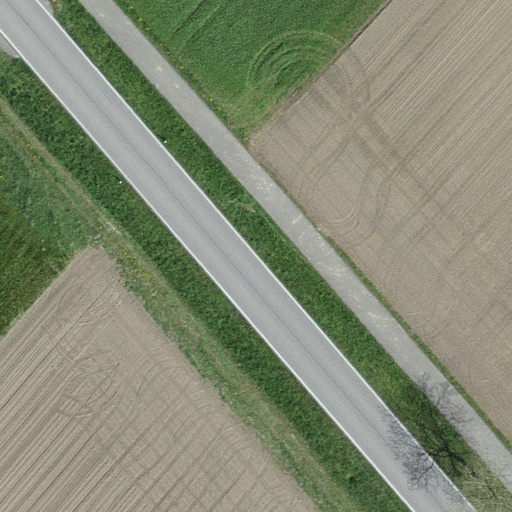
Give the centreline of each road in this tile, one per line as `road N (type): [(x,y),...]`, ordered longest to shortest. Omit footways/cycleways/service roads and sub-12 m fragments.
road 1 (tertiary): [(445,511),(0,6)]
road 2 (track): [(0,110),(348,511)]
